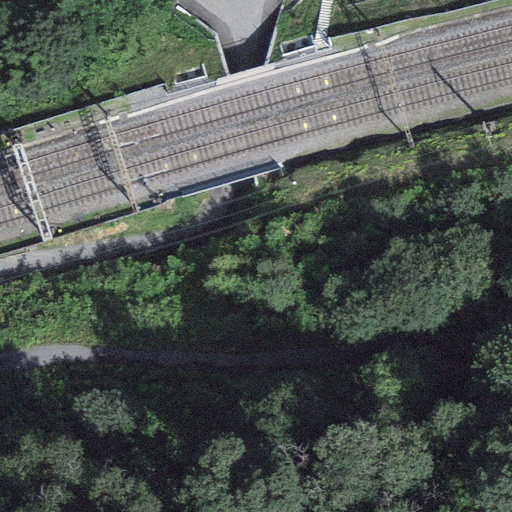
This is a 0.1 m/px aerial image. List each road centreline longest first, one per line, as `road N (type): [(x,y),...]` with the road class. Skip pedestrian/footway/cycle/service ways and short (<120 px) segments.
road 1 (track): [(0,359),(58,346),(144,354),(511,352)]
road 2 (track): [(239,0),(224,179),(201,230),(0,278)]
